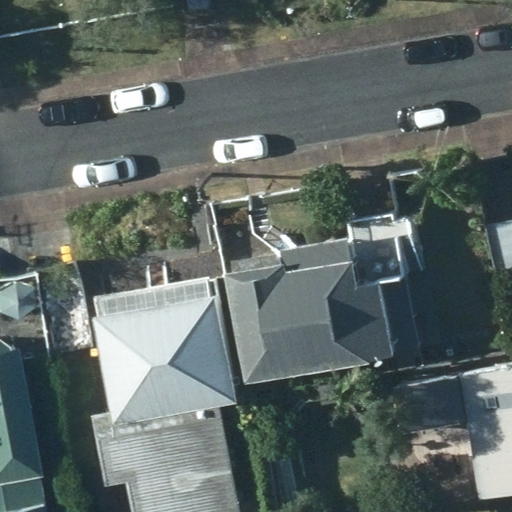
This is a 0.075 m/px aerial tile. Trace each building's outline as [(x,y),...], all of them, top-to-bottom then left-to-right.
[(231,11),(227,0),(191,0),(198,21),(231,11)] [(511,216),(490,220),(499,275),(511,272),(511,216)] [(285,254),(228,265),(249,378),(397,352),(382,272),(361,276),(353,229),(283,242),(285,254)] [(132,477),(137,511),(239,511),(244,511),(225,400),(240,396),(218,287),(214,287),(212,268),(96,289),(99,309),(94,310),(113,405),(95,406),(108,482),(132,477)] [(1,342),(0,341),(0,511),(36,511),(9,343),(1,342)] [(511,363),(439,374),(457,502),(511,493),(511,363)]
